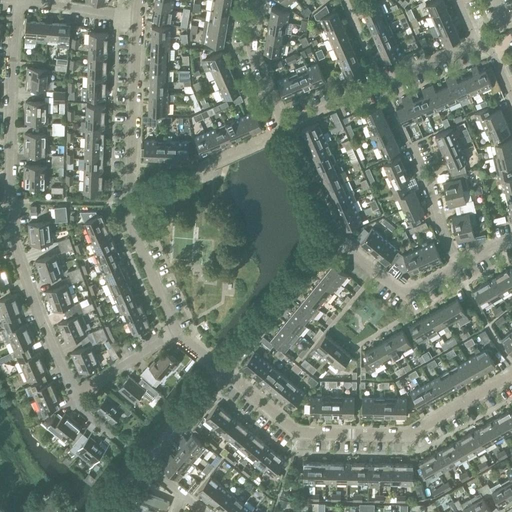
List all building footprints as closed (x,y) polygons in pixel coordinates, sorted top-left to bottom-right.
[(172,10),(173,0),(155,0),(154,7),(172,10)] [(229,13),(231,2),(216,0),(212,0),(211,10),(229,13)] [(437,0),(425,5),(430,15),(447,8),(443,0),(437,0)] [(380,3),(363,11),(367,21),(384,14),(380,3)] [(320,19),(324,28),(341,21),(337,11),(330,13),(326,4),(314,14),(316,19),(318,19),(320,19)] [(170,21),(172,10),(154,7),(152,18),(170,21)] [(290,11),(271,8),(269,19),(288,22),(290,11)] [(447,8),(430,15),(434,25),(451,18),(447,8)] [(227,24),(229,13),(211,10),(209,20),(209,21),(227,24)] [(367,21),(372,31),(389,24),(384,14),(367,21)] [(36,43),(36,39),(37,39),(38,20),(31,20),(31,15),(27,15),(25,38),(25,42),(36,43)] [(45,21),(38,20),(37,39),(47,40),(49,17),(45,16),(45,21)] [(58,41),(60,22),(53,22),(53,17),(49,17),(47,40),(58,41)] [(67,23),(60,22),(58,41),(58,47),(69,47),(71,18),(67,18),(67,23)] [(456,28),(451,18),(434,25),(439,35),(456,28)] [(269,19),(268,30),(286,33),(288,22),(269,19)] [(225,34),(227,24),(209,21),(209,20),(205,20),(203,31),(207,31),(225,34)] [(345,31),(341,21),(324,28),(329,38),(345,31)] [(376,41),(393,33),(389,24),(372,31),(376,41)] [(152,26),(152,37),(170,38),(171,26),(152,26)] [(439,35),(443,45),(460,38),(456,28),(439,35)] [(268,30),(266,41),(284,44),(286,33),(268,30)] [(225,34),(207,31),(203,31),(201,42),(205,42),(223,45),(225,34)] [(350,41),(345,31),(329,38),(333,48),(350,41)] [(90,32),(89,44),(108,44),(108,33),(90,32)] [(397,43),(393,33),(376,41),(380,51),(397,43)] [(152,37),(151,48),(170,49),(170,38),(152,37)] [(284,44),(266,41),(264,51),(282,54),(284,44)] [(354,50),(350,41),(333,48),(337,58),(354,50)] [(397,43),(380,51),(385,61),(402,54),(397,43)] [(107,55),(108,44),(89,44),(89,54),(107,55)] [(151,48),(151,58),(169,59),(170,49),(151,48)] [(358,60),(354,50),(337,58),(342,68),(358,60)] [(206,71),(210,69),(227,62),(223,51),(201,61),(206,71)] [(107,65),(107,55),(89,54),(88,65),(107,65)] [(151,58),(150,70),(169,70),(169,59),(151,58)] [(363,71),(358,60),(342,68),(346,78),(363,71)] [(215,79),(232,72),(227,62),(210,69),(215,79)] [(317,63),(307,67),(315,84),(325,80),(317,63)] [(297,72),(305,88),(315,84),(307,67),(305,64),(296,68),(297,72)] [(88,65),(88,76),(106,77),(107,65),(88,65)] [(474,74),(482,90),(491,86),(493,92),(501,89),(491,66),(480,71),(477,65),(471,67),(474,74)] [(27,67),(26,78),(49,79),(50,69),(27,67)] [(150,70),(150,80),(168,81),(169,70),(150,70)] [(236,82),(232,72),(215,79),(219,89),(236,82)] [(287,76),(288,77),(295,93),(305,88),(297,72),(287,76)] [(474,74),(463,79),(470,95),(482,90),(474,74)] [(470,95),(463,79),(458,81),(455,75),(449,77),(459,100),(467,96),(470,95)] [(88,76),(88,87),(106,88),(106,77),(88,76)] [(284,97),(288,96),(295,93),(288,77),(287,76),(277,81),(284,97)] [(459,100),(449,77),(446,79),(448,85),(441,88),(448,105),(459,100)] [(48,90),(49,79),(26,78),(26,88),(48,90)] [(150,80),(150,91),(168,92),(168,81),(150,80)] [(240,92),(236,82),(219,89),(223,99),(240,92)] [(448,105),(441,88),(436,91),(433,84),(427,87),(437,110),(448,105)] [(106,98),(106,88),(88,87),(87,98),(106,98)] [(426,115),(437,110),(427,87),(422,89),(425,96),(419,98),(426,115)] [(150,91),(149,102),(168,102),(168,92),(150,91)] [(243,101),(242,99),(249,96),(247,92),(241,95),(237,96),(239,102),(243,101)] [(405,96),(415,119),(426,115),(419,98),(414,100),(411,94),(405,96)] [(208,101),(206,102),(204,96),(200,98),(204,108),(210,105),(208,101)] [(404,124),(415,119),(405,96),(402,98),(405,104),(397,108),(404,124)] [(26,101),(25,112),(48,113),(48,102),(26,101)] [(199,105),(199,103),(198,101),(192,103),(193,107),(195,112),(201,109),(199,105)] [(217,105),(220,111),(229,107),(227,101),(217,105)] [(167,114),(168,102),(149,102),(149,113),(167,114)] [(87,104),(86,116),(105,116),(105,105),(87,104)] [(363,112),(368,123),(369,123),(385,116),(380,104),(363,112)] [(484,129),(489,127),(505,120),(501,108),(491,113),(488,107),(474,113),(477,119),(479,118),(484,129)] [(255,110),(245,115),(252,132),(263,127),(255,110)] [(48,123),(48,113),(25,112),(25,123),(48,123)] [(252,132),(245,115),(235,119),(242,136),(252,132)] [(86,116),(86,121),(81,121),(81,126),(86,126),(104,127),(105,116),(86,116)] [(157,116),(143,116),(142,123),(146,123),(146,125),(157,126),(157,116)] [(390,127),(385,116),(369,123),(368,123),(366,124),(371,135),(390,127)] [(235,119),(225,124),(232,141),(242,136),(235,119)] [(489,127),(484,129),(489,140),(491,139),(492,144),(495,143),(507,140),(505,133),(510,131),(505,120),(489,127)] [(302,129),(306,139),(323,132),(319,122),(302,129)] [(232,141),(225,124),(215,128),(223,145),(232,141)] [(104,127),(86,126),(81,126),(81,131),(86,131),(86,137),(104,138),(104,127)] [(375,139),(378,145),(395,138),(390,127),(371,135),(373,140),(375,139)] [(213,149),(223,145),(215,128),(205,132),(213,149)] [(435,135),(440,147),(457,139),(452,128),(435,135)] [(195,137),(202,154),(213,149),(205,132),(195,137)] [(306,139),(310,149),(327,141),(323,132),(306,139)] [(25,133),(25,144),(47,145),(48,134),(25,133)] [(104,148),(104,138),(86,137),(85,148),(104,148)] [(399,149),(395,138),(378,145),(383,156),(399,149)] [(495,143),(498,155),(511,151),(511,138),(507,140),(495,143)] [(144,158),(155,158),(156,140),(145,139),(144,148),(141,148),(141,156),(144,156),(144,158)] [(440,147),(445,157),(461,150),(457,139),(440,147)] [(166,159),(167,140),(156,140),(155,158),(166,159)] [(177,159),(178,141),(167,140),(166,159),(177,159)] [(189,141),(178,141),(177,159),(188,159),(189,141)] [(332,151),(327,141),(310,149),(315,159),(332,151)] [(47,155),(47,145),(25,144),(25,155),(47,155)] [(103,159),(104,148),(85,148),(85,159),(103,159)] [(450,168),(451,174),(466,170),(464,163),(466,162),(461,150),(445,157),(450,168)] [(315,159),(319,169),(336,161),(332,151),(315,159)] [(493,156),(497,174),(511,170),(511,169),(511,165),(511,164),(511,151),(498,155),(493,156)] [(400,157),(383,164),(388,175),(405,168),(400,157)] [(103,170),(103,159),(85,159),(84,169),(103,170)] [(319,169),(324,179),(341,172),(344,170),(342,166),(339,167),(336,161),(319,169)] [(24,165),(24,176),(47,177),(47,166),(24,165)] [(391,187),(393,193),(407,187),(405,181),(410,179),(405,168),(388,175),(393,186),(391,187)] [(102,181),(103,170),(84,169),(84,180),(102,181)] [(446,194),(463,190),(468,188),(465,177),(468,177),(466,170),(451,174),(453,180),(443,182),(446,194)] [(511,170),(497,174),(499,179),(496,180),(499,192),(504,191),(511,188),(511,170)] [(345,182),(341,172),(324,179),(328,189),(345,182)] [(46,187),(47,177),(24,176),(24,187),(46,187)] [(102,192),(102,181),(84,180),(83,194),(91,194),(91,191),(102,192)] [(328,189),(332,199),(349,191),(345,182),(328,189)] [(398,197),(403,208),(419,201),(414,190),(409,192),(407,187),(393,193),(396,198),(398,197)] [(332,199),(337,209),(354,201),(356,200),(354,194),(354,192),(353,189),(349,191),(332,199)] [(459,204),(460,209),(475,206),(473,200),(466,201),(463,190),(446,194),(449,206),(459,204)] [(358,211),(354,201),(337,209),(341,219),(358,211)] [(424,212),(419,201),(403,208),(408,219),(402,222),(404,228),(422,220),(419,214),(424,212)] [(54,207),(56,221),(68,220),(66,206),(54,207)] [(452,217),(455,229),(472,225),(470,218),(477,216),(475,206),(460,209),(461,215),(452,217)] [(83,219),(89,232),(106,224),(101,214),(98,215),(96,211),(80,211),(83,219)] [(341,219),(346,229),(362,221),(358,211),(341,219)] [(28,224),(29,234),(52,232),(51,221),(28,224)] [(426,222),(415,226),(417,230),(417,232),(428,227),(426,222)] [(110,234),(106,224),(89,232),(93,242),(110,234)] [(475,236),(472,225),(455,229),(457,241),(468,239),(470,247),(479,244),(486,239),(485,234),(475,236)] [(361,242),(369,249),(381,235),(372,227),(369,232),(364,228),(356,238),(361,242)] [(53,243),(52,232),(29,234),(30,245),(53,243)] [(115,244),(110,234),(93,242),(90,243),(94,253),(98,252),(111,245),(115,244)] [(369,249),(378,256),(390,242),(381,235),(369,249)] [(58,241),(60,247),(71,243),(69,237),(58,241)] [(388,260),(393,264),(401,254),(397,250),(398,249),(390,242),(378,256),(386,263),(388,260)] [(434,242),(423,246),(431,263),(435,261),(436,265),(443,262),(434,242)] [(73,248),(71,243),(60,247),(62,252),(73,248)] [(94,253),(99,263),(119,254),(115,244),(111,245),(98,252),(94,253)] [(428,264),(431,263),(423,246),(414,251),(420,264),(421,267),(428,264)] [(421,267),(420,264),(414,251),(403,255),(401,254),(393,264),(403,272),(409,269),(411,272),(421,267)] [(35,261),(37,264),(39,271),(60,264),(57,253),(35,261)] [(103,273),(123,264),(124,264),(119,254),(99,263),(100,264),(103,273)] [(0,275),(9,273),(5,263),(0,264),(0,275)] [(333,263),(332,264),(326,272),(340,284),(348,275),(333,263)] [(64,273),(61,264),(60,264),(39,271),(43,281),(64,273)] [(124,264),(123,264),(103,273),(108,283),(128,274),(124,264)] [(68,271),(70,277),(81,272),(80,267),(68,271)] [(511,268),(501,273),(511,289),(511,288),(511,268)] [(84,278),(81,272),(70,277),(72,282),(84,278)] [(340,284),(326,272),(319,280),(334,292),(340,284)] [(12,283),(9,273),(0,275),(0,292),(6,290),(5,286),(12,283)] [(501,295),(511,289),(501,273),(492,279),(501,295)] [(132,283),(128,274),(108,283),(112,292),(129,285),(132,283)] [(492,300),(501,295),(492,279),(483,284),(492,300)] [(319,280),(312,289),(327,300),(334,292),(319,280)] [(352,287),(357,291),(361,286),(356,282),(352,287)] [(67,283),(46,291),(50,301),(71,294),(67,283)] [(482,306),(492,300),(483,284),(473,290),(482,306)] [(112,292),(116,302),(133,295),(129,285),(112,292)] [(305,297),(320,309),(327,300),(312,289),(305,297)] [(0,309),(19,303),(16,293),(8,296),(6,290),(0,292),(0,309)] [(121,313),(124,311),(138,305),(137,304),(140,303),(141,304),(141,303),(137,293),(133,295),(116,302),(121,313)] [(71,294),(50,301),(53,311),(75,303),(71,294)] [(342,299),(347,303),(351,298),(346,294),(342,299)] [(313,316),(320,309),(305,297),(299,305),(313,316)] [(347,303),(342,299),(338,304),(343,308),(347,303)] [(458,299),(448,304),(457,320),(460,325),(470,320),(458,299)] [(23,313),(19,303),(0,309),(0,316),(2,322),(0,323),(0,325),(1,327),(2,327),(17,321),(15,316),(23,313)] [(95,308),(92,303),(81,308),(84,313),(95,308)] [(145,313),(141,304),(140,303),(137,304),(138,305),(124,311),(128,321),(145,313)] [(439,309),(448,325),(457,320),(448,304),(439,309)] [(299,305),(292,314),(306,325),(313,316),(299,305)] [(438,331),(444,328),(446,331),(449,329),(447,326),(448,325),(439,309),(429,315),(438,331)] [(333,320),(337,315),(332,311),(328,316),(333,320)] [(86,323),(82,313),(79,314),(58,324),(63,334),(86,323)] [(150,324),(145,313),(128,321),(134,335),(149,328),(148,324),(150,324)] [(292,314),(288,318),(285,322),(299,334),(306,325),(292,314)] [(420,320),(429,336),(438,331),(429,315),(420,320)] [(329,325),(333,320),(328,316),(324,320),(329,325)] [(419,342),(429,336),(420,320),(410,326),(419,342)] [(19,326),(17,321),(2,327),(1,327),(0,327),(0,333),(1,334),(6,344),(10,342),(10,341),(31,332),(27,322),(19,326)] [(89,322),(86,323),(63,334),(67,343),(87,334),(86,330),(91,328),(89,322)] [(278,330),(292,342),(299,334),(285,322),(278,330)] [(92,332),(94,337),(105,332),(103,327),(92,332)] [(319,327),(315,332),(320,336),(324,331),(319,327)] [(285,350),(288,347),(292,342),(278,330),(271,339),(285,350)] [(412,346),(403,330),(393,336),(402,351),(412,346)] [(113,341),(119,338),(115,331),(109,334),(113,341)] [(35,342),(31,332),(10,341),(10,342),(15,351),(12,352),(14,358),(17,356),(30,350),(28,345),(35,342)] [(97,343),(108,338),(105,332),(94,337),(97,343)] [(316,341),(320,336),(315,332),(311,337),(316,341)] [(511,352),(511,334),(510,332),(502,339),(511,352)] [(322,355),(334,341),(325,334),(314,348),(322,355)] [(402,351),(393,336),(383,341),(393,357),(402,351)] [(454,337),(445,342),(448,348),(457,343),(454,337)] [(342,348),(334,341),(322,355),(330,362),(342,348)] [(393,357),(383,341),(374,346),(383,362),(393,357)] [(75,363),(96,354),(92,344),(71,353),(75,363)] [(305,344),(301,349),(306,353),(310,348),(305,344)] [(113,359),(119,356),(112,346),(107,349),(113,359)] [(383,362),(374,346),(365,352),(369,359),(364,363),(370,373),(375,370),(374,368),(383,362)] [(342,348),(330,362),(339,370),(351,355),(342,348)] [(487,349),(486,348),(480,352),(479,349),(477,348),(474,349),(476,354),(477,354),(486,370),(495,364),(490,356),(491,355),(492,353),(491,351),(490,349),(487,349)] [(302,358),(306,353),(301,349),(297,354),(302,358)] [(17,356),(23,371),(44,361),(39,352),(32,355),(30,350),(17,356)] [(242,365),(251,372),(263,358),(254,351),(250,356),(242,365)] [(148,365),(143,370),(141,373),(152,382),(159,375),(160,376),(165,371),(167,372),(172,367),(173,369),(179,362),(168,353),(163,359),(161,357),(156,363),(155,361),(150,367),(148,365)] [(96,354),(75,363),(80,373),(100,364),(96,354)] [(467,359),(477,375),(486,370),(477,354),(476,354),(467,359)] [(251,372),(260,379),(271,365),(263,358),(251,372)] [(458,365),(467,381),(477,375),(467,359),(458,365)] [(30,380),(32,384),(42,379),(41,375),(48,371),(44,361),(23,371),(27,381),(30,380)] [(260,379),(268,386),(279,372),(271,365),(260,379)] [(458,386),(467,381),(458,365),(448,370),(458,386)] [(448,370),(439,376),(448,391),(458,386),(448,370)] [(288,379),(279,372),(268,386),(276,393),(288,379)] [(135,401),(142,393),(152,400),(159,392),(142,378),(138,383),(129,376),(119,388),(135,401)] [(448,391),(439,376),(430,381),(439,397),(448,391)] [(33,394),(36,400),(56,391),(52,381),(45,384),(42,379),(32,384),(32,385),(25,387),(29,396),(33,394)] [(296,385),(288,379),(276,393),(284,400),(296,385)] [(430,381),(420,386),(430,402),(439,397),(430,381)] [(304,393),(296,385),(284,400),(293,407),(304,393)] [(410,392),(420,408),(430,402),(420,386),(410,392)] [(36,400),(40,409),(37,411),(41,420),(59,408),(57,403),(61,401),(56,391),(36,400)] [(310,414),(321,414),(321,396),(321,393),(317,393),(317,396),(310,396),(310,414)] [(332,396),(321,396),(321,414),(332,415),(332,414),(332,398),(332,396)] [(343,396),(332,396),(332,398),(332,414),(332,415),(343,415),(343,396)] [(355,397),(343,396),(343,415),(354,415),(355,397)] [(106,397),(97,409),(113,422),(122,411),(128,416),(132,411),(121,402),(117,406),(106,397)] [(362,415),(373,415),(373,397),(362,397),(362,415)] [(373,415),(384,415),(384,397),(373,397),(373,415)] [(384,415),(395,416),(395,397),(384,397),(384,415)] [(407,397),(395,397),(395,416),(406,416),(407,397)] [(226,411),(217,404),(206,418),(214,425),(226,411)] [(511,408),(503,414),(511,428),(511,408)] [(234,418),(226,411),(214,425),(222,432),(234,418)] [(51,430),(59,437),(73,420),(65,413),(60,419),(56,415),(48,425),(52,428),(51,430)] [(511,428),(503,414),(494,419),(503,435),(511,430),(511,428)] [(242,425),(234,418),(222,432),(231,439),(242,425)] [(503,435),(494,419),(485,424),(494,440),(503,435)] [(69,442),(73,445),(80,436),(76,433),(81,426),(73,420),(59,437),(67,444),(69,442)] [(485,424),(475,430),(485,446),(494,440),(485,424)] [(231,439),(239,446),(251,432),(242,425),(231,439)] [(466,435),(476,451),(485,446),(475,430),(466,435)] [(239,446),(248,453),(259,439),(251,432),(239,446)] [(81,436),(80,436),(73,445),(66,454),(71,458),(76,452),(92,466),(108,447),(101,441),(99,443),(89,435),(88,437),(83,433),(81,436)] [(184,436),(181,439),(199,454),(203,457),(210,448),(192,433),(187,439),(184,436)] [(466,435),(457,440),(466,456),(476,451),(466,435)] [(183,445),(178,451),(192,462),(199,454),(181,439),(179,442),(183,445)] [(248,453),(256,460),(267,445),(259,439),(248,453)] [(447,446),(457,462),(466,456),(457,440),(447,446)] [(276,452),(267,445),(256,460),(264,466),(276,452)] [(447,467),(457,462),(447,446),(438,451),(447,467)] [(185,471),(192,462),(178,451),(174,456),(170,453),(168,456),(185,471)] [(447,467),(438,451),(428,457),(438,473),(447,467)] [(285,460),(276,452),(264,466),(267,469),(266,470),(266,472),(269,474),(271,474),(272,473),(277,477),(284,468),(281,465),(285,460)] [(214,466),(221,457),(218,454),(210,463),(214,466)] [(178,479),(185,471),(168,456),(165,459),(169,462),(164,467),(172,474),(178,479)] [(428,478),(438,473),(428,457),(419,462),(424,471),(419,474),(423,480),(427,477),(428,478)] [(315,486),(315,480),(315,462),(304,462),(304,486),(315,486)] [(326,462),(315,462),(315,480),(326,481),(326,462)] [(336,481),(337,462),(326,462),(326,481),(336,481)] [(347,463),(337,462),(336,481),(347,481),(347,463)] [(358,463),(347,463),(347,481),(358,481),(358,463)] [(369,463),(358,463),(358,481),(369,481),(369,463)] [(380,482),(380,463),(369,463),(369,481),(369,487),(380,487),(380,482)] [(391,463),(380,463),(380,482),(390,482),(391,463)] [(401,464),(391,463),(390,482),(401,482),(401,464)] [(413,464),(401,464),(401,482),(413,482),(413,464)] [(500,483),(502,486),(511,502),(511,501),(511,470),(511,469),(507,472),(510,477),(500,483)] [(201,498),(204,500),(219,482),(210,475),(199,490),(204,494),(201,498)] [(228,490),(219,482),(204,500),(207,503),(210,499),(216,504),(228,490)] [(494,494),(501,507),(511,502),(502,486),(492,492),(487,483),(483,486),(489,497),(494,494)] [(491,511),(484,499),(489,497),(483,486),(478,489),(480,492),(470,498),(473,503),(478,511),(491,511)] [(141,490),(135,488),(131,497),(137,500),(141,490)] [(222,511),(236,496),(228,490),(216,504),(221,508),(218,511),(222,511)] [(166,511),(171,502),(143,491),(139,501),(145,503),(166,511)] [(236,511),(244,503),(236,496),(222,511),(236,511)] [(133,509),(137,500),(131,497),(127,507),(133,509)] [(462,511),(465,511),(478,511),(473,503),(470,498),(461,504),(458,500),(454,502),(459,511),(462,511)] [(62,511),(52,500),(38,511),(62,511)] [(244,503),(236,511),(250,511),(252,510),(254,507),(247,501),(244,504),(244,503)] [(163,511),(137,502),(133,511),(163,511)] [(459,511),(454,502),(449,505),(451,508),(444,511),(459,511)]
